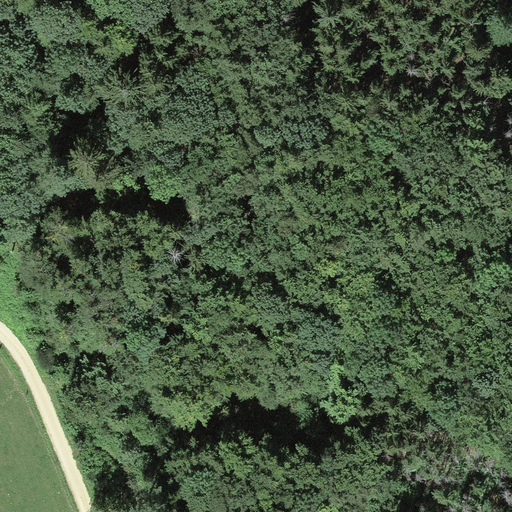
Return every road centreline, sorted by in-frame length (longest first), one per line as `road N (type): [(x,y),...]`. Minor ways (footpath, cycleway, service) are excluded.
road 1 (track): [(511,451),(333,353),(177,211),(139,158)]
road 2 (track): [(0,331),(37,391),(83,511)]
